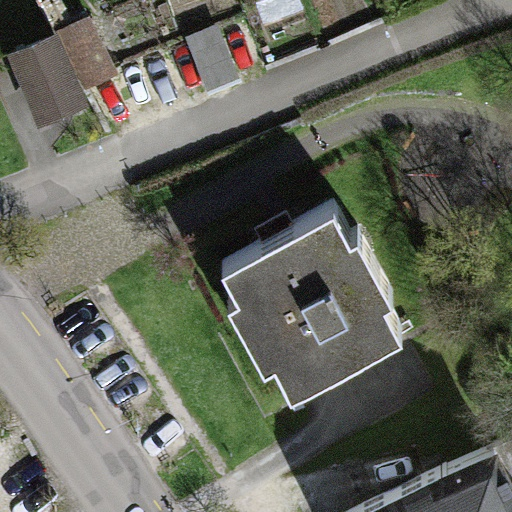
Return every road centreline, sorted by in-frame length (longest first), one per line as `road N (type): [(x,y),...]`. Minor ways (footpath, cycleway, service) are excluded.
road 1 (residential): [(0,210),(511,1)]
road 2 (tertiary): [(0,349),(118,511)]
